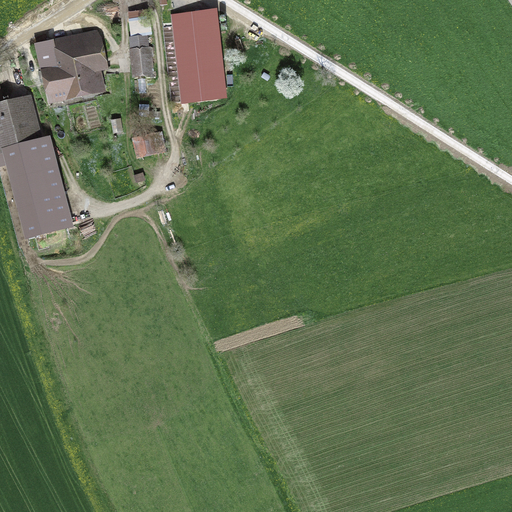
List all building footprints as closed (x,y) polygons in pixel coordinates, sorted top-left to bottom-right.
[(209,13),(190,15),(200,100),(219,98),(209,13)] [(68,39),(80,93),(101,89),(99,77),(95,78),(94,71),(105,69),(98,33),(68,39)] [(134,75),(150,74),(146,36),(132,38),(134,52),(132,52),(134,75)] [(44,71),(50,100),(80,93),(68,39),(36,46),(42,71),(44,71)] [(1,119),(0,113),(0,146),(1,151),(35,143),(27,112),(22,113),(19,102),(12,104),(15,115),(1,119)] [(113,133),(122,132),(120,119),(111,120),(113,133)] [(162,151),(158,135),(134,140),(138,158),(162,151)] [(34,143),(8,149),(29,233),(63,224),(42,141),(34,143)] [(142,175),(134,177),(136,183),(144,181),(142,175)]
